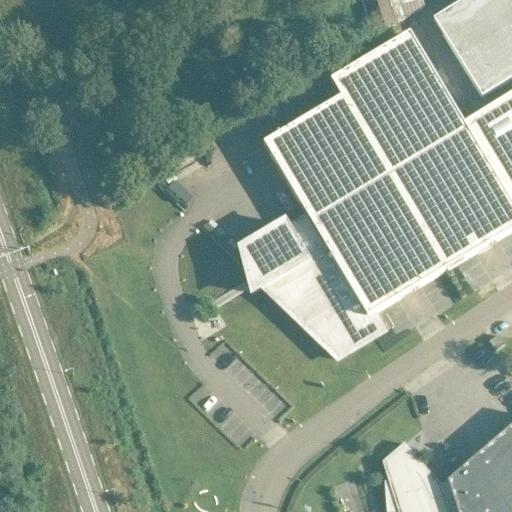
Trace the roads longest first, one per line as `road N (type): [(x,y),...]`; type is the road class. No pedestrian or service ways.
road 1 (unclassified): [(259,511),(264,487),(294,450),(511,296)]
road 2 (secondary): [(93,511),(0,236)]
road 3 (unclassified): [(78,111),(170,0)]
